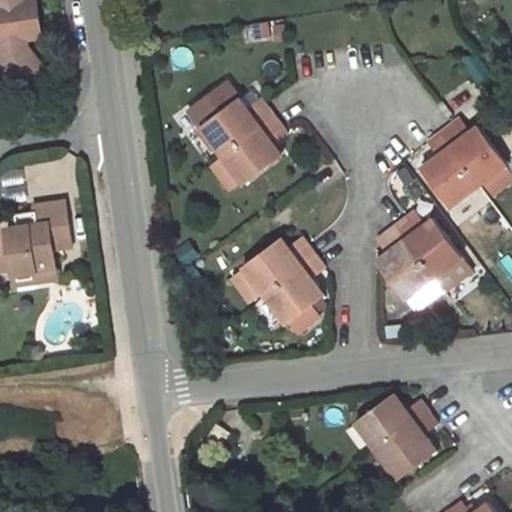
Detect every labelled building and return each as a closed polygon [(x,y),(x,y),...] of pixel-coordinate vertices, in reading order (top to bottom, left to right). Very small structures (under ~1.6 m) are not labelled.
[(31,17),(29,1),(28,0),(0,0),(0,41),(25,38),(41,36),(38,16),(31,17)] [(38,16),(35,0),(32,0),(29,1),(31,17),(38,16)] [(288,38),(286,24),(274,25),(276,40),(288,38)] [(0,51),(2,64),(26,45),(25,38),(0,41),(0,51)] [(20,86),(44,67),(26,45),(2,64),(20,86)] [(487,77),(474,52),(459,60),(472,84),(487,77)] [(252,90),(242,97),(253,113),(263,105),(252,90)] [(242,97),(240,96),(202,125),(224,156),(243,181),(245,183),(284,154),(276,143),(271,137),(285,127),(266,102),(263,105),(253,113),(242,97)] [(453,123),(463,136),(471,130),(461,117),(453,123)] [(432,159),(422,167),(451,206),(484,181),(507,164),(509,163),(480,124),(471,130),(463,136),(453,123),(428,141),(439,155),(432,159)] [(289,133),(285,127),(271,137),(276,143),(289,133)] [(422,146),(432,159),(439,155),(428,141),(422,146)] [(243,181),(224,156),(212,165),(231,189),(243,181)] [(511,170),(507,164),(484,181),(494,195),(511,180),(511,170)] [(73,246),(66,201),(35,205),(38,224),(19,226),(8,228),(15,274),(38,271),(38,269),(57,266),(54,249),(73,246)] [(416,209),(408,215),(418,229),(426,223),(416,209)] [(38,224),(36,210),(17,213),(19,226),(38,224)] [(406,299),(436,277),(459,259),(464,255),(435,216),(426,223),(418,229),(408,215),(384,234),(394,247),(388,252),(377,260),(406,299)] [(394,247),(384,234),(378,238),(388,252),(394,247)] [(326,294),(313,278),(328,267),(309,243),(295,253),(290,246),(283,236),(243,265),(246,268),(264,292),(287,323),(326,294)] [(304,236),(290,246),(295,253),(309,243),(304,236)] [(184,261),(197,251),(191,243),(178,253),(184,261)] [(436,277),(443,287),(466,269),(459,259),(436,277)] [(185,290),(204,276),(196,265),(177,280),(185,290)] [(59,278),(57,266),(38,269),(38,271),(15,274),(16,284),(59,278)] [(264,292),(246,268),(233,277),(250,301),(264,292)] [(403,333),(403,324),(387,324),(387,334),(403,333)] [(203,357),(213,348),(207,342),(197,350),(203,357)] [(395,392),(356,421),(400,479),(438,450),(426,433),(440,423),(422,399),(408,409),(395,392)] [(215,452),(230,431),(217,423),(203,444),(215,452)] [(498,511),(490,500),(474,511),(472,511),(463,500),(446,511),(498,511)]
